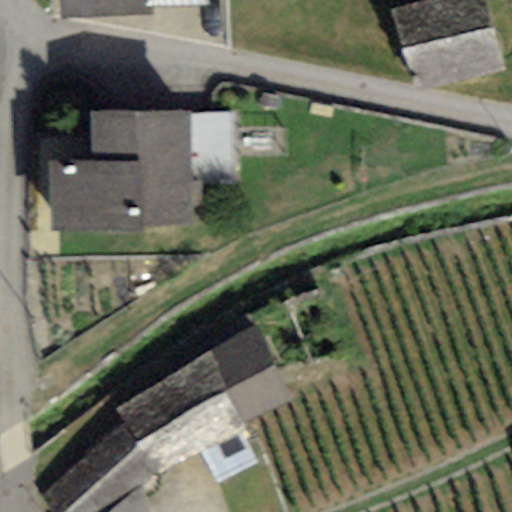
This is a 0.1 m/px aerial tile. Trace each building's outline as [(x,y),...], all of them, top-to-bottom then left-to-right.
[(59,0),(60,13),(153,7),(152,0),(59,0)] [(483,0),(413,0),(393,5),(414,87),(501,64),(483,0)] [(93,153),(48,154),(50,222),(195,219),(192,101),(92,103),(93,153)] [(125,416),(37,497),(50,511),(105,511),(142,483),(158,471),(292,394),(254,319),(113,396),(125,416)] [(105,511),(150,511),(142,483),(105,511)]
